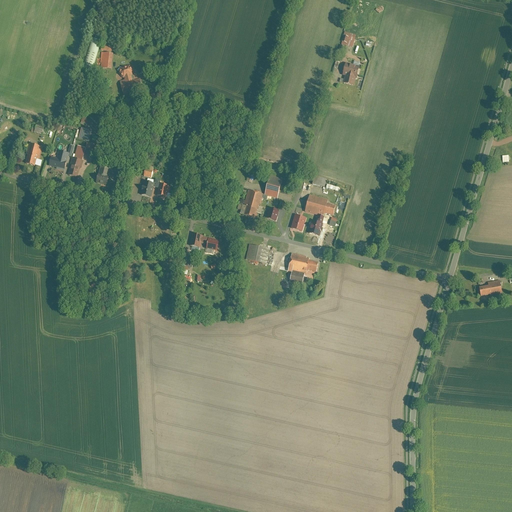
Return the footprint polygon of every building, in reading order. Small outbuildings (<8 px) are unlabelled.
[(354,48),(356,36),(345,33),(342,45),(354,48)] [(94,69),(101,42),(93,40),(86,66),(94,69)] [(112,70),(114,54),(110,53),(110,48),(105,48),(104,53),(103,53),(101,69),(112,70)] [(344,76),(347,76),(345,83),(355,85),(356,79),(358,79),(360,68),(347,64),(344,76)] [(141,79),(133,81),(132,77),(133,76),(134,71),(131,67),(122,69),(120,75),(124,79),(125,78),(126,80),(121,82),(125,96),(144,91),(141,79)] [(42,135),(43,134),(47,135),(48,129),(45,128),(45,127),(38,125),(37,127),(34,126),(32,132),(42,135)] [(82,130),(79,139),(87,141),(90,133),(82,130)] [(27,155),(28,155),(26,164),(36,167),(38,158),(40,158),(43,148),(30,145),(27,155)] [(71,146),(69,154),(60,151),(58,159),(52,158),(50,166),(65,170),(69,156),(72,157),(75,147),(71,146)] [(84,162),(83,161),(86,148),(78,146),(75,159),(73,159),(69,176),(80,178),(84,162)] [(103,167),(101,175),(99,174),(97,183),(107,186),(110,177),(108,177),(110,169),(103,167)] [(146,169),(145,177),(152,178),(154,171),(146,169)] [(319,177),(317,185),(325,187),(327,180),(319,177)] [(142,196),(152,198),(155,185),(145,182),(142,196)] [(329,182),(327,189),(340,192),(341,185),(329,182)] [(160,197),(166,198),(169,187),(162,185),(160,197)] [(281,190),(268,186),(266,195),(278,199),(281,190)] [(257,218),(264,194),(250,190),(242,214),(257,218)] [(319,218),(318,223),(314,222),(310,234),(320,237),(323,225),(322,224),(325,214),(334,216),(336,206),(327,204),(328,200),(311,195),(306,213),(321,217),(321,218),(319,218)] [(277,222),(280,212),(272,209),(269,220),(277,222)] [(306,219),(295,216),(292,229),(303,232),(306,219)] [(191,247),(201,249),(202,243),(208,244),(209,238),(194,235),(191,247)] [(209,240),(207,249),(218,252),(220,242),(216,241),(217,240),(210,239),(209,240)] [(271,249),(250,245),(247,260),(267,265),(271,249)] [(319,263),(310,261),(311,258),(293,254),(289,271),(293,272),(291,280),(304,283),(305,275),(307,275),(308,271),(317,273),(319,263)] [(481,288),(482,297),(503,293),(501,281),(489,283),(490,286),(481,288)]
